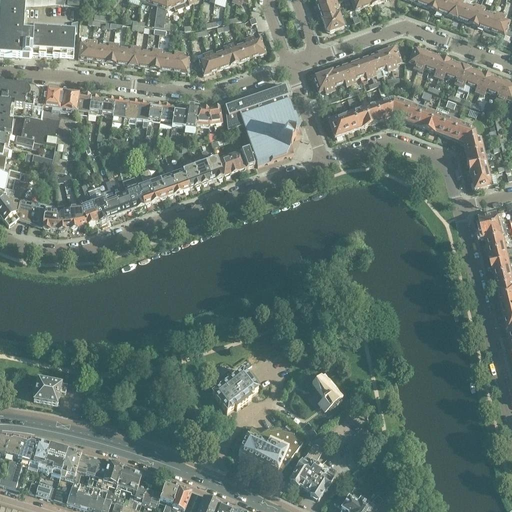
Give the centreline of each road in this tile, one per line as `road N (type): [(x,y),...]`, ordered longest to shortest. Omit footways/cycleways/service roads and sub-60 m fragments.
road 1 (residential): [(324,162),(66,254),(0,235)]
road 2 (residential): [(0,73),(210,96),(291,67)]
road 3 (residential): [(511,429),(458,208)]
road 4 (primary): [(203,479),(81,432),(0,419)]
road 5 (primary): [(0,428),(79,441),(203,479)]
road 6 (residential): [(511,67),(401,28),(316,57)]
road 7 (residential): [(458,208),(448,162),(398,144),(324,162)]
